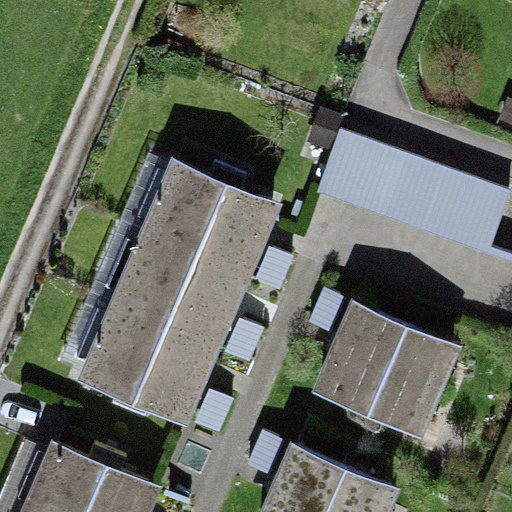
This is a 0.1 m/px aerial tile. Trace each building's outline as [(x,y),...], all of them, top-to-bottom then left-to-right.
[(510,188),(334,131),(315,190),(491,247),(510,188)] [(151,401),(179,413),(230,298),(274,192),(235,177),(177,153),(118,297),(74,367),(151,401)] [(454,335),(344,290),(308,378),(418,422),(454,335)] [(140,511),(157,472),(119,457),(50,428),(14,511),(140,511)] [(378,511),(394,475),(284,430),(249,511),(378,511)]
